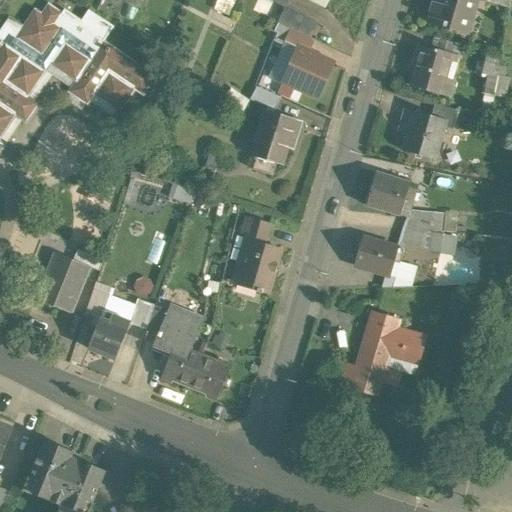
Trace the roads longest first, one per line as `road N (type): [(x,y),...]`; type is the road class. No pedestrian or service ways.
road 1 (residential): [(253,468),(390,0)]
road 2 (unclassified): [(253,468),(0,361)]
road 3 (unclassified): [(376,511),(253,468)]
